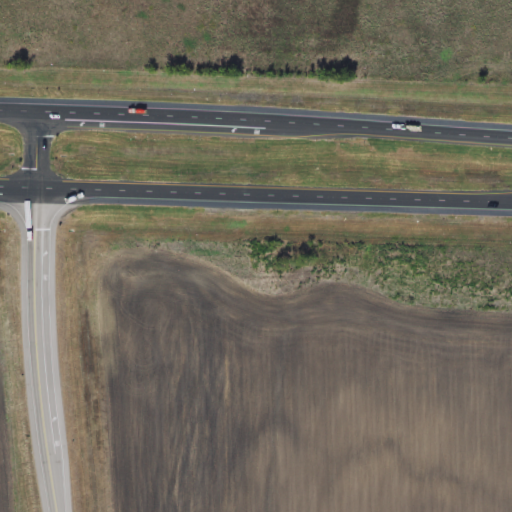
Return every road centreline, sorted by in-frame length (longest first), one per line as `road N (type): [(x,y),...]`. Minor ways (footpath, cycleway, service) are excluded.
road 1 (trunk): [(0,188),(511,206)]
road 2 (trunk): [(511,124),(0,108)]
road 3 (secondary): [(44,110),(47,417),(63,511)]
